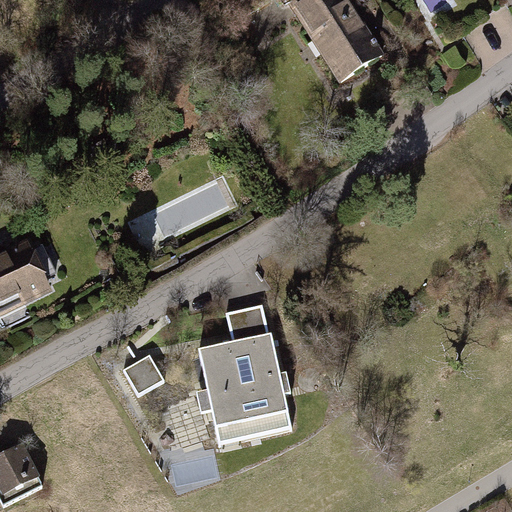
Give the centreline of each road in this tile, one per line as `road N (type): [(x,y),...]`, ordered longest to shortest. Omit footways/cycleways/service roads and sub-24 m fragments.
road 1 (residential): [(511,82),(0,391)]
road 2 (residential): [(0,96),(160,0)]
